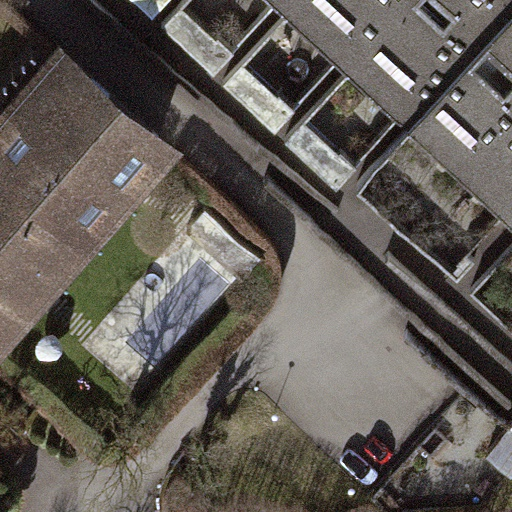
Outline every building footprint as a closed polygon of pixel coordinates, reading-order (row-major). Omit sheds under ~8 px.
[(142,0),(153,12),(167,0),(142,0)] [(268,0),(288,18),(305,0),(268,0)] [(305,0),(288,18),(352,78),(424,0),(305,0)] [(511,0),(424,0),(352,78),(415,137),(511,34),(511,0)] [(511,34),(415,137),(511,227),(511,34)] [(73,39),(0,121),(0,163),(101,253),(195,147),(73,39)] [(258,118),(296,100),(266,39),(228,57),(258,118)] [(0,163),(0,352),(7,359),(101,253),(0,163)] [(511,327),(476,366),(511,399),(511,327)]
